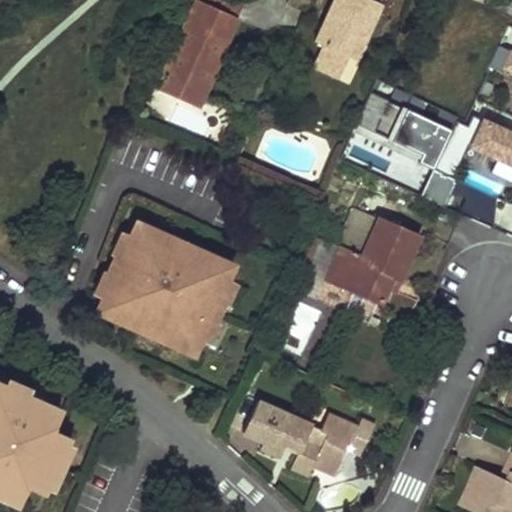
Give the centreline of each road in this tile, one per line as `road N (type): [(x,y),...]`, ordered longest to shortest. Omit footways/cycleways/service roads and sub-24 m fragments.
road 1 (residential): [(258,511),(111,376),(0,298)]
road 2 (residential): [(398,511),(494,288)]
